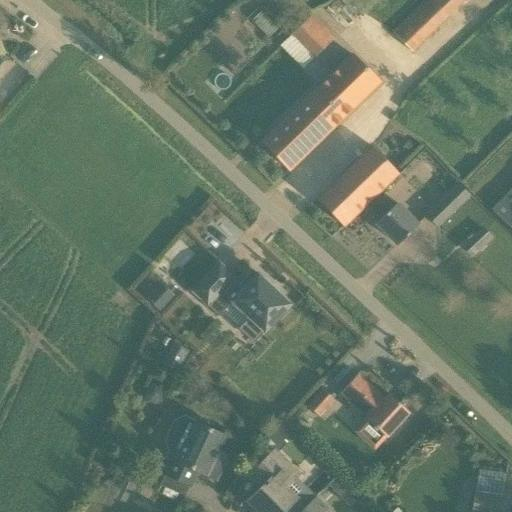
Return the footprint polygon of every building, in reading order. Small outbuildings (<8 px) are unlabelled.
[(465,0),(422,0),(391,30),(411,51),(465,0)] [(291,35),(313,59),(335,39),(312,15),(291,35)] [(261,142),(289,171),(379,83),(351,55),(261,142)] [(375,223),(397,245),(417,225),(396,203),(391,209),(377,194),(398,174),(371,146),(317,199),(343,227),(365,205),(379,220),(375,223)] [(436,228),(469,196),(458,184),(425,216),(436,228)] [(511,187),(491,210),(511,229),(511,187)] [(473,257),(492,238),(481,226),(462,245),(473,257)] [(263,332),(264,333),(277,319),(281,322),(291,311),(287,308),(290,305),(278,293),(278,292),(270,285),(269,285),(257,273),(242,289),(232,280),(234,277),(218,263),(191,292),(218,317),(231,302),(249,319),(239,329),(253,342),(263,332)] [(161,309),(177,294),(165,283),(150,298),(161,309)] [(179,370),(191,351),(175,341),(164,360),(179,370)] [(386,438),(409,413),(388,394),(384,399),(358,374),(340,393),(366,418),(365,419),(386,438)] [(305,406),(317,417),(333,399),(322,388),(305,406)] [(225,437),(194,422),(195,420),(184,415),(173,420),(164,438),(167,451),(165,457),(170,460),(163,474),(190,486),(197,472),(216,481),(227,457),(218,452),(225,437)] [(298,441),(286,458),(302,469),(314,452),(298,441)] [(287,511),(299,511),(315,497),(296,476),(298,475),(273,450),(253,469),(265,482),(247,500),(258,511),(282,511),(285,510),(287,511)] [(94,487),(122,502),(132,483),(104,468),(94,487)] [(502,511),(505,499),(474,494),(471,511),(502,511)] [(330,511),(315,497),(299,511),(330,511)]
